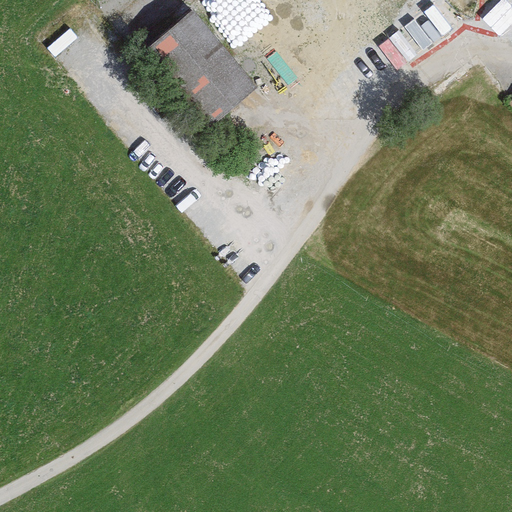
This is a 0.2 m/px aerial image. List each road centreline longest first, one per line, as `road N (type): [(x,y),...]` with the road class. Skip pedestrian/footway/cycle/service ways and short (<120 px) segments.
road 1 (track): [(0,498),(100,447),(225,336),(416,93),(470,56)]
road 2 (unknown): [(270,279),(245,232),(85,41)]
